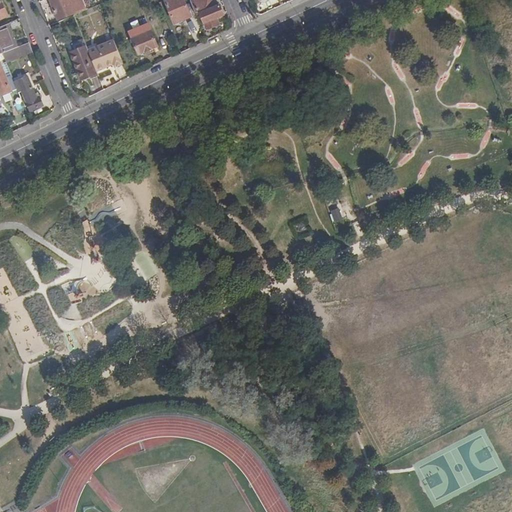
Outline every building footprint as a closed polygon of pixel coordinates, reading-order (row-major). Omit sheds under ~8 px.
[(71,14),(73,16),(74,16),(86,11),(82,0),(51,0),(59,19),(71,14)] [(192,17),(187,4),(185,0),(166,0),(176,23),(192,17)] [(197,15),(197,16),(202,14),(208,29),(220,23),(218,18),(224,15),(221,5),(216,8),(212,0),(194,0),(191,1),(195,11),(197,15)] [(195,11),(191,1),(187,4),(192,17),(197,15),(195,11)] [(19,48),(9,24),(0,27),(0,55),(4,54),(19,48)] [(159,47),(149,24),(130,32),(140,54),(147,52),(149,55),(152,54),(151,50),(159,47)] [(83,80),(98,73),(97,71),(89,51),(84,40),(74,44),(76,51),(72,53),(83,80)] [(116,67),(124,64),(115,40),(89,51),(97,71),(114,63),(116,67)] [(33,49),(30,43),(19,48),(4,54),(7,60),(33,49)] [(18,90),(11,71),(5,73),(1,65),(0,65),(0,90),(2,96),(18,90)] [(41,99),(39,95),(37,97),(29,78),(20,81),(31,110),(44,105),(41,99)] [(343,219),(339,209),(332,212),(336,223),(343,221),(343,219)] [(285,308),(279,304),(276,310),(283,313),(285,308)] [(356,432),(347,426),(344,431),(353,437),(356,432)]
